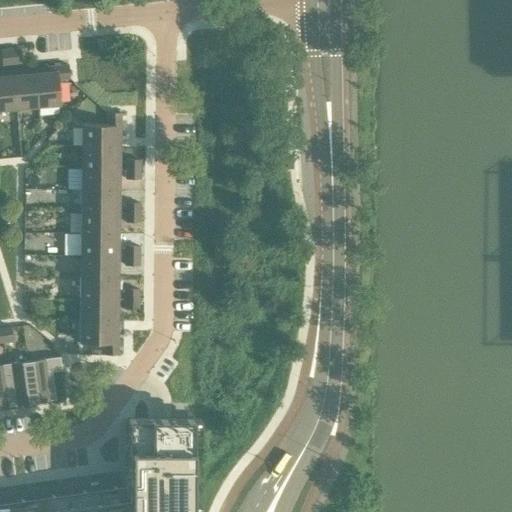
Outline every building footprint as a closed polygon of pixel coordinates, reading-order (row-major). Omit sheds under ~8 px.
[(19,48),(10,49),(11,63),(20,62),(19,48)] [(11,63),(10,49),(0,50),(1,64),(11,63)] [(68,65),(34,68),(38,106),(60,104),(58,79),(70,78),(68,65)] [(38,106),(34,68),(13,70),(16,108),(38,106)] [(0,110),(16,108),(13,70),(0,71),(0,110)] [(80,124),(80,146),(119,146),(120,112),(106,112),(106,125),(80,124)] [(119,168),(119,146),(80,146),(80,168),(119,168)] [(125,159),(125,169),(139,169),(139,159),(125,159)] [(119,190),(119,168),(80,168),(80,189),(119,190)] [(139,178),(139,169),(125,169),(125,178),(139,178)] [(118,212),(119,190),(80,189),(79,211),(118,212)] [(125,202),(124,212),(139,212),(139,203),(125,202)] [(118,234),(118,212),(79,211),(79,233),(118,234)] [(139,221),(139,212),(124,212),(124,221),(139,221)] [(78,254),(79,233),(63,233),(63,254),(78,254)] [(118,255),(118,234),(79,233),(79,255),(118,255)] [(124,245),(124,255),(138,255),(138,245),(124,245)] [(117,277),(118,255),(79,255),(79,277),(117,277)] [(138,265),(138,255),(124,255),(124,265),(138,265)] [(117,299),(117,277),(79,277),(78,298),(117,299)] [(123,288),(123,298),(137,298),(138,289),(123,288)] [(117,321),(117,299),(78,298),(78,320),(117,321)] [(137,308),(137,298),(123,298),(123,308),(137,308)] [(116,354),(117,321),(78,320),(78,342),(103,342),(103,354),(116,354)] [(10,326),(0,327),(0,329),(2,341),(12,340),(10,326)] [(59,356),(27,360),(33,402),(55,399),(51,371),(61,370),(59,356)] [(33,402),(27,360),(6,364),(12,405),(33,402)] [(0,407),(12,405),(6,364),(0,364),(0,407)] [(128,485),(0,502),(0,511),(192,511),(192,418),(128,418),(128,485)]
